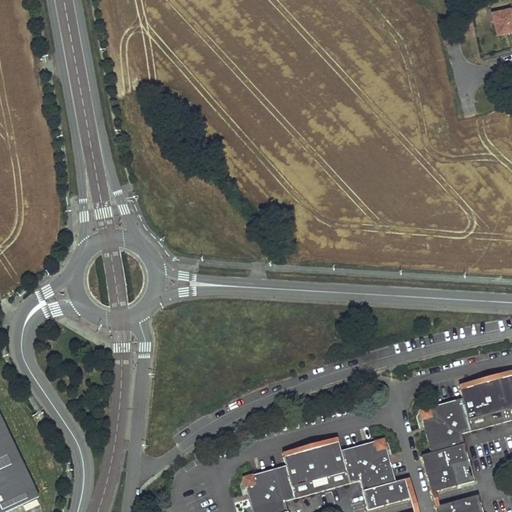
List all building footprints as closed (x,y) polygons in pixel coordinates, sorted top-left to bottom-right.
[(511,10),(493,15),(498,36),(510,33),(511,32),(511,10)] [(511,371),(459,386),(460,390),(511,375),(511,371)] [(431,454),(422,457),(432,494),(475,481),(463,435),(511,421),(511,375),(460,390),(463,400),(428,409),(421,419),(431,454)] [(421,419),(428,409),(419,411),(421,419)] [(0,511),(6,511),(40,497),(0,413),(0,511)] [(337,438),(283,453),(284,457),(338,441),(337,438)] [(376,442),(387,448),(384,439),(376,442)] [(251,476),(245,488),(252,511),(287,511),(285,502),(360,481),(368,510),(410,499),(405,480),(396,482),(387,448),(376,442),(341,452),(338,441),(284,457),(286,466),(251,476)] [(245,488),(251,476),(243,479),(245,488)] [(410,499),(415,497),(410,479),(405,480),(410,499)] [(483,511),(479,495),(436,507),(437,511),(483,511)]
